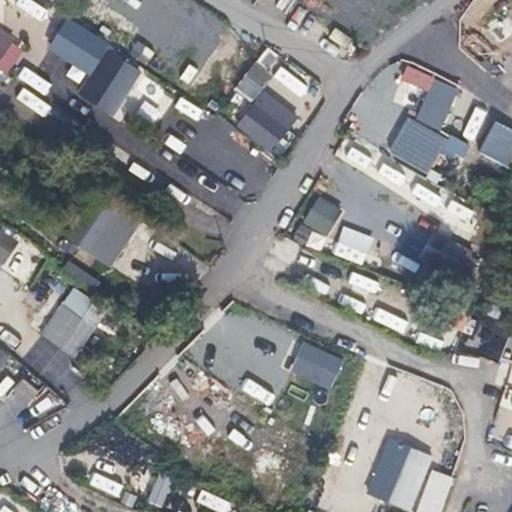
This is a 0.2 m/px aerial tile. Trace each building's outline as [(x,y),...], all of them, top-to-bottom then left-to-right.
[(27,0),(21,0),(16,8),(40,24),(48,13),(27,0)] [(65,16),(44,47),(87,75),(107,44),(65,16)] [(0,32),(0,72),(4,75),(23,49),(0,32)] [(136,39),(127,53),(145,64),(154,50),(136,39)] [(251,101),(282,58),(264,46),(233,88),(251,101)] [(105,48),(77,95),(112,115),(140,69),(105,48)] [(414,110),(431,77),(408,64),(390,97),(414,110)] [(22,87),(14,97),(42,117),(50,107),(22,87)] [(319,89),(310,102),(293,90),(274,117),(252,102),(237,124),(281,153),(292,137),(294,139),(324,93),(319,89)] [(367,101),(351,126),(384,148),(401,123),(367,101)] [(478,142),(501,152),(511,129),(489,119),(478,142)] [(403,127),(391,154),(419,167),(431,141),(403,127)] [(345,139),(338,156),(369,169),(376,152),(345,139)] [(455,216),(459,207),(430,193),(425,202),(455,216)] [(113,267),(134,225),(95,206),(75,248),(113,267)] [(0,227),(0,258),(6,261),(18,236),(0,227)] [(454,280),(471,251),(433,228),(415,257),(454,280)] [(66,260),(59,271),(91,292),(98,281),(66,260)] [(39,333),(72,357),(92,331),(105,341),(117,324),(71,290),(39,333)] [(393,329),(447,339),(449,329),(468,332),(472,313),(430,305),(430,308),(398,302),(393,329)] [(82,344),(95,355),(120,324),(107,314),(82,344)] [(328,389),(342,358),(298,339),(284,370),(328,389)] [(0,348),(0,368),(10,356),(0,348)] [(28,402),(38,391),(23,378),(13,388),(28,402)] [(246,378),(240,387),(267,405),(273,396),(246,378)] [(500,405),(511,409),(511,390),(506,388),(500,405)] [(388,437),(362,490),(405,511),(406,511),(433,459),(388,437)] [(128,488),(141,495),(150,475),(136,469),(128,488)] [(145,501),(161,507),(173,476),(156,470),(145,501)] [(92,476),(88,488),(117,498),(121,486),(92,476)] [(307,504),(320,508),(329,481),(316,477),(307,504)] [(199,489),(194,501),(219,511),(226,511),(231,502),(199,489)]
